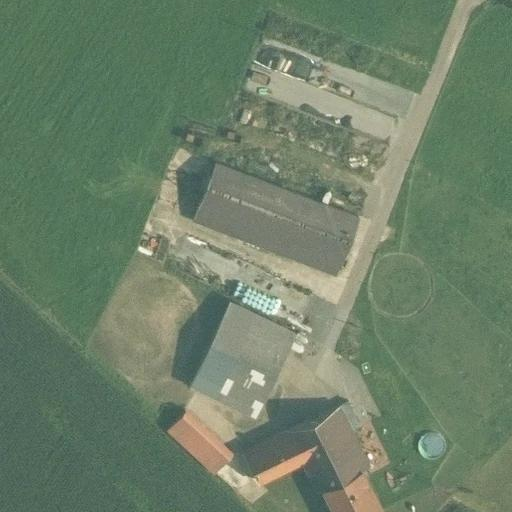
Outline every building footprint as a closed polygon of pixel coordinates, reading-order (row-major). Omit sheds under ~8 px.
[(289,49),(285,62),(300,66),(303,53),(289,49)] [(247,82),(348,123),(358,99),(257,58),(247,82)] [(356,210),(213,156),(191,213),(334,268),(356,210)] [(292,327),(227,296),(189,375),(254,407),(292,327)] [(337,398),(285,423),(301,454),(315,483),(322,480),(359,462),(367,458),(337,398)] [(230,447),(183,403),(165,422),(212,466),(230,447)] [(285,424),(241,445),(256,475),(301,454),(285,424)] [(359,462),(322,480),(337,511),(362,511),(380,503),(359,462)]
